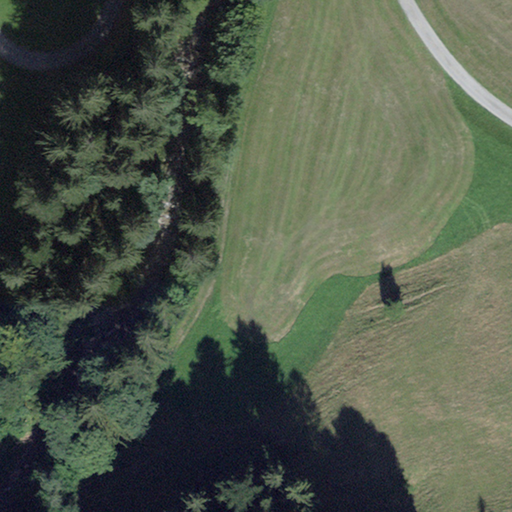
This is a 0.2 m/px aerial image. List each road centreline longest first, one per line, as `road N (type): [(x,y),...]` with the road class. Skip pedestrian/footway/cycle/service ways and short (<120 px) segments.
road 1 (track): [(269,0),(236,107),(209,271),(78,511)]
road 2 (track): [(511,118),(452,67),(405,0)]
road 3 (track): [(116,0),(89,45),(69,56),(26,60),(0,43)]
